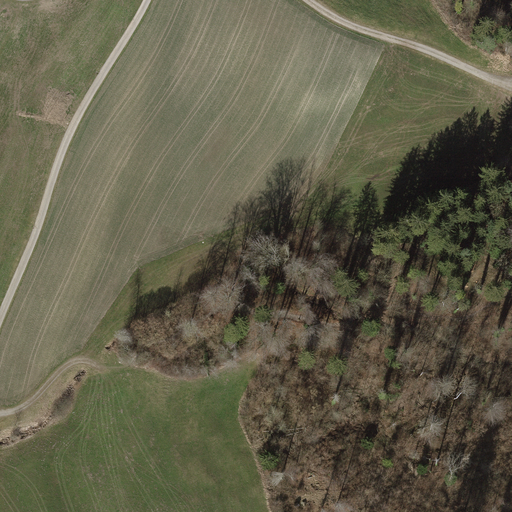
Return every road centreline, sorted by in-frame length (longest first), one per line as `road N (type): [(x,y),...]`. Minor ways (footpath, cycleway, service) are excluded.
road 1 (track): [(0,320),(70,133),(148,0)]
road 2 (track): [(309,0),(352,26),(511,87)]
road 3 (track): [(0,412),(25,407),(82,358),(107,369)]
